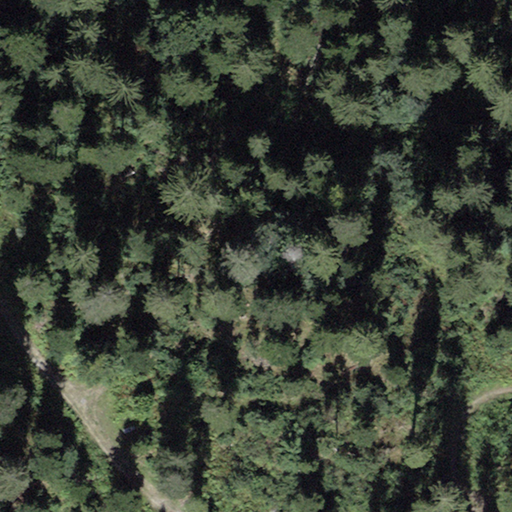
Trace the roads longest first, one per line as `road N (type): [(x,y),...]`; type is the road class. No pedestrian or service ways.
road 1 (track): [(166,511),(117,466),(0,305)]
road 2 (track): [(511,395),(471,413),(459,434),(469,489),(490,511)]
